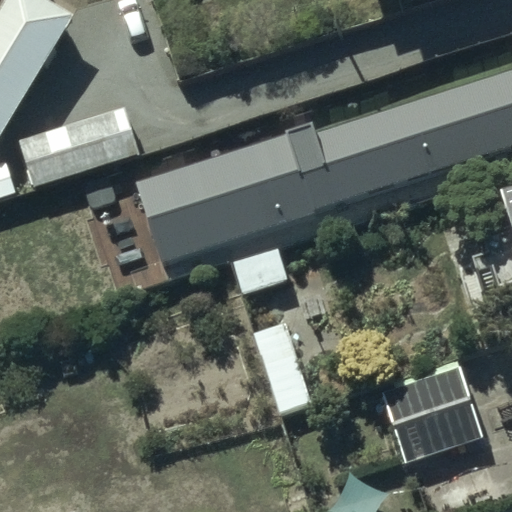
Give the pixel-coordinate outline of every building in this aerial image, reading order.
[(0,134),(70,25),(30,0),(8,0),(0,13),(0,134)] [(511,81),(148,195),(170,265),(511,158),(511,81)] [(19,147),(33,192),(138,160),(125,116),(19,147)] [(511,194),(496,199),(511,251),(511,194)] [(311,405),(289,344),(255,356),(277,417),(311,405)] [(480,442),(456,372),(379,398),(404,469),(480,442)]
